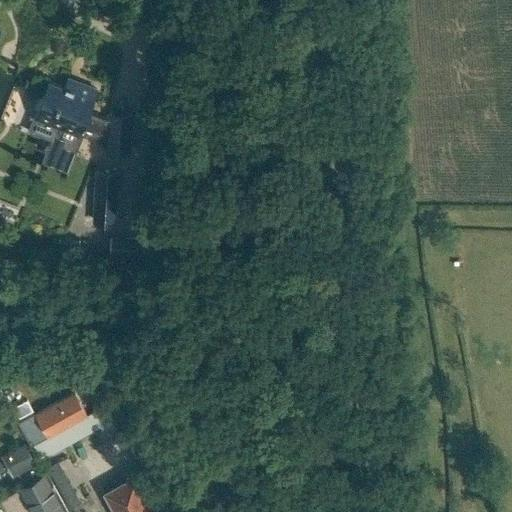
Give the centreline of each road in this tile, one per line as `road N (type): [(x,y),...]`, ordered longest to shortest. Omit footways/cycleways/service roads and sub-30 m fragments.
road 1 (unclassified): [(356,511),(369,469),(342,37)]
road 2 (residential): [(342,37),(230,27),(130,32),(71,0)]
